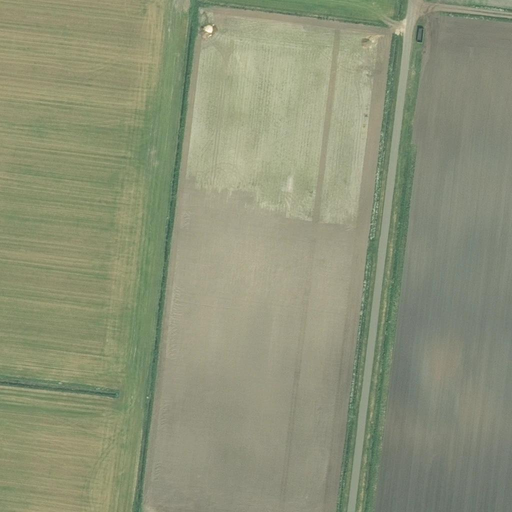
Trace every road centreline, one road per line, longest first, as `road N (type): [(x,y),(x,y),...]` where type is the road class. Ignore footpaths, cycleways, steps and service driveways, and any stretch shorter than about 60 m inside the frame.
road 1 (unclassified): [(351,511),(413,0)]
road 2 (track): [(411,15),(284,0)]
